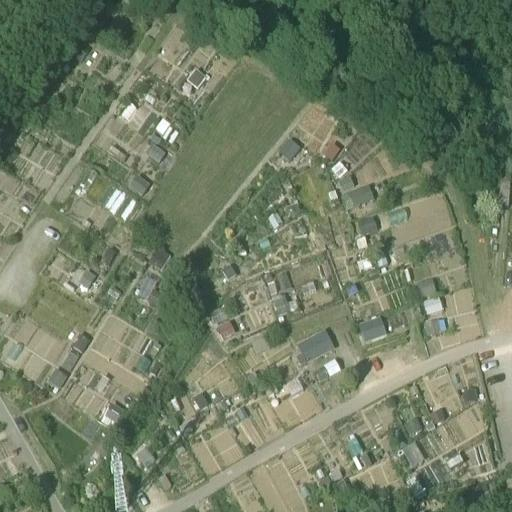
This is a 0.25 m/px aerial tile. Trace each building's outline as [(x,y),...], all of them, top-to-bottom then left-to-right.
[(90,51),(80,45),(69,60),(79,67),(90,51)] [(187,86),(197,93),(206,81),(196,73),(187,86)] [(17,122),(26,108),(16,101),(7,115),(17,122)] [(168,126),(159,140),(170,146),(179,132),(168,126)] [(289,143),(281,153),(292,162),(300,151),(289,143)] [(166,156),(153,148),(146,158),(159,166),(166,156)] [(339,167),(332,173),(339,181),(346,175),(339,167)] [(350,180),(338,185),(342,195),(354,191),(350,180)] [(151,189),(140,181),(133,192),(143,199),(151,189)] [(360,208),(355,194),(341,199),(346,213),(360,208)] [(357,228),(362,242),(371,239),(366,225),(357,228)] [(233,247),(238,258),(247,253),(242,242),(233,247)] [(365,244),(357,247),(360,256),(368,254),(365,244)] [(149,266),(161,274),(171,259),(158,251),(149,266)] [(104,263),(106,264),(104,268),(108,271),(110,267),(115,259),(109,256),(104,263)] [(229,284),(236,278),(229,269),(222,275),(229,284)] [(88,292),(96,279),(87,274),(79,286),(88,292)] [(436,296),(432,283),(416,288),(420,301),(436,296)] [(153,293),(147,304),(157,309),(163,298),(153,293)] [(288,320),(284,310),(282,306),(273,310),(279,323),(288,320)] [(360,330),(365,344),(385,337),(380,323),(360,330)] [(441,336),(437,323),(424,326),(427,339),(441,336)] [(228,326),(218,332),(224,343),(234,338),(228,326)] [(88,347),(80,342),(74,353),(82,358),(88,347)] [(322,361),(313,343),(297,351),(307,369),(322,361)] [(298,353),(292,356),(299,370),(300,371),(305,368),(298,353)] [(158,368),(152,378),(157,382),(163,371),(158,368)] [(324,370),(315,374),(320,384),(329,379),(324,370)] [(66,384),(56,378),(49,389),(58,395),(66,384)] [(261,385),(255,378),(247,384),(253,391),(261,385)] [(477,401),(474,391),(464,394),(467,404),(477,401)] [(202,399),(194,404),(201,415),(209,409),(202,399)] [(221,418),(229,413),(225,405),(217,410),(221,418)] [(112,408),(105,421),(117,428),(124,416),(112,408)] [(431,418),(434,426),(446,422),(442,413),(431,418)] [(418,421),(405,427),(410,439),(423,433),(418,421)] [(170,435),(165,439),(169,446),(175,442),(170,435)] [(104,441),(93,454),(102,462),(113,448),(104,441)] [(136,458),(145,470),(154,463),(146,451),(136,458)] [(416,479),(406,485),(415,500),(424,495),(416,479)]
